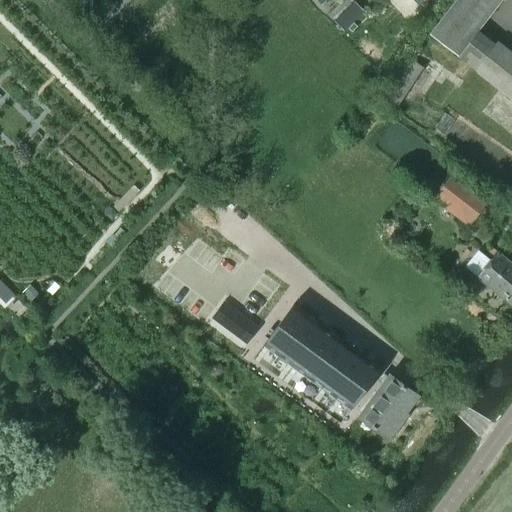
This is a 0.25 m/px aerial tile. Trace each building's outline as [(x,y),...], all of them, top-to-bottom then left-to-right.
[(458,57),(502,0),(455,0),(428,34),(458,57)] [(511,53),(497,42),(475,71),(511,99),(511,53)] [(466,226),(485,204),(440,167),(422,189),(466,226)] [(511,265),(496,252),(476,277),(511,306),(511,265)] [(224,304),(212,320),(247,346),(259,330),(224,304)] [(263,346),(350,410),(380,369),(293,305),(263,346)] [(389,375),(388,375),(380,369),(350,410),(358,417),(374,429),(370,435),(384,446),(407,416),(402,411),(414,394),(389,375)]
